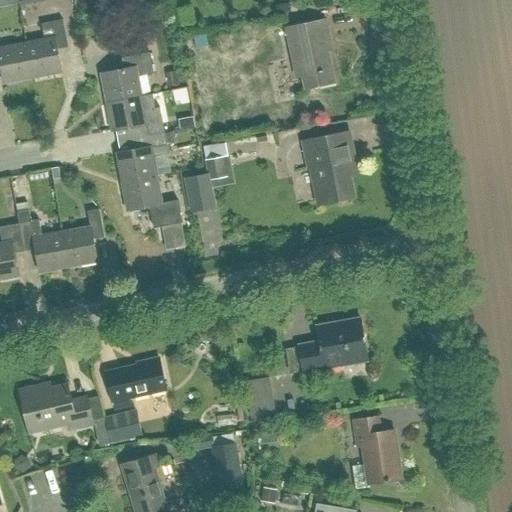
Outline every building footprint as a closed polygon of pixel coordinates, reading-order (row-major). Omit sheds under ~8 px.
[(331,43),(326,19),(287,27),(297,77),(303,76),(305,89),(335,83),(327,44),(331,43)] [(26,42),(33,78),(62,72),(58,49),(69,47),(64,20),(43,24),(45,39),(26,42)] [(33,78),(26,42),(7,46),(4,31),(0,31),(0,60),(5,83),(33,78)] [(107,103),(143,96),(139,76),(154,73),(150,53),(122,58),(125,69),(101,74),(107,103)] [(135,126),(137,138),(165,133),(163,121),(148,123),(143,96),(107,103),(112,131),(135,126)] [(355,161),(349,132),(303,142),(309,168),(311,167),(318,204),(355,196),(348,163),(355,161)] [(169,152),(165,133),(137,138),(140,149),(116,153),(122,182),(157,175),(154,155),(169,152)] [(157,175),(122,182),(127,211),(151,206),(155,227),(182,222),(178,200),(163,203),(157,175)] [(206,175),(186,179),(192,212),(212,208),(206,175)] [(34,209),(28,179),(11,182),(19,222),(31,220),(29,209),(34,209)] [(62,231),(69,267),(99,262),(95,238),(105,236),(100,209),(88,211),(90,226),(62,231)] [(19,224),(24,251),(36,249),(40,273),(69,267),(62,231),(41,235),(38,220),(19,224)] [(14,253),(24,251),(19,224),(0,227),(0,228),(3,242),(0,242),(0,279),(18,277),(14,253)] [(368,361),(360,318),(316,326),(319,341),(298,345),(303,373),(368,361)] [(167,390),(159,358),(142,361),(143,364),(106,372),(114,408),(132,405),(131,398),(167,390)] [(273,379),(251,384),(255,403),(278,398),(273,379)] [(72,400),(68,385),(40,391),(38,386),(20,390),(29,429),(68,420),(70,430),(94,424),(87,397),(72,400)] [(143,436),(137,410),(106,417),(112,443),(143,436)] [(381,432),(378,416),(353,420),(357,447),(362,446),(365,465),(353,467),(357,489),(371,487),(370,484),(402,479),(394,430),(381,432)] [(159,466),(155,454),(122,464),(136,511),(153,511),(154,511),(166,507),(154,467),(159,466)] [(355,511),(356,510),(317,503),(315,511),(355,511)]
